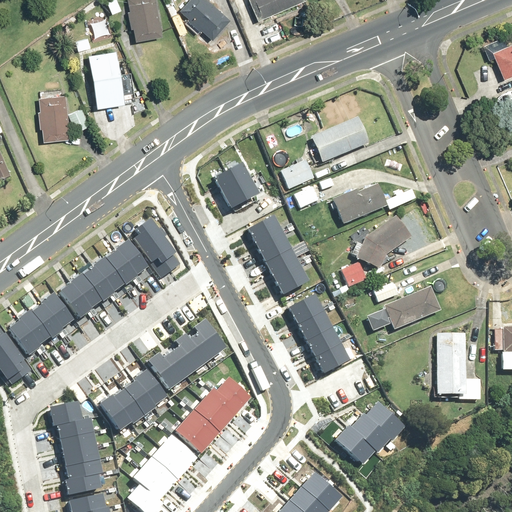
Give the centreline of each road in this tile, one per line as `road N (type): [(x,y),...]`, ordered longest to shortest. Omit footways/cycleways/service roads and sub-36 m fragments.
road 1 (residential): [(212,267),(24,401),(21,427),(39,511)]
road 2 (residential): [(212,267),(278,406),(271,434),(202,511)]
road 3 (secondary): [(151,154),(235,99),(394,30)]
road 4 (residential): [(511,259),(477,269),(391,65)]
road 5 (residential): [(401,44),(427,49),(511,250)]
road 6 (secondary): [(0,265),(151,154)]
road 7 (residential): [(151,154),(212,267)]
